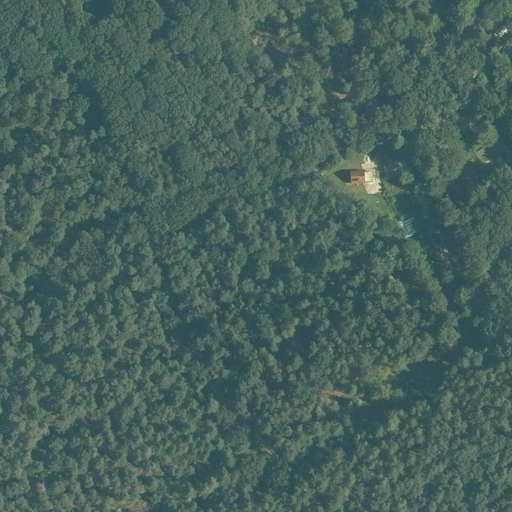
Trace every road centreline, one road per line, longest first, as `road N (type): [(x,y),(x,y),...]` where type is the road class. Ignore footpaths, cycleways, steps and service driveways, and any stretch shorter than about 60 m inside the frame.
road 1 (track): [(52,0),(175,303),(217,380),(328,511)]
road 2 (unknown): [(148,235),(334,174)]
